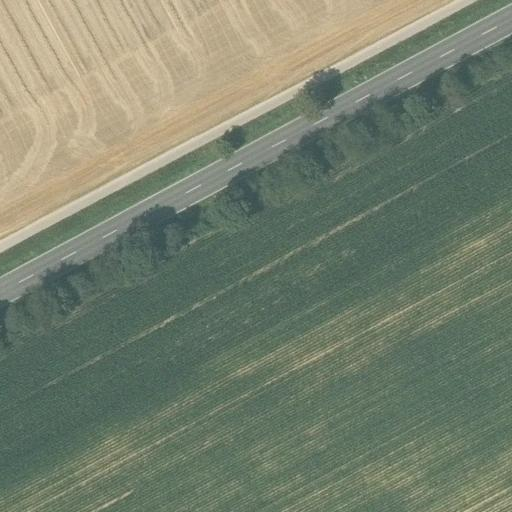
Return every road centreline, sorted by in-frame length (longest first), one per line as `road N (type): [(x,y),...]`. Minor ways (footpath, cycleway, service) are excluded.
road 1 (secondary): [(0,292),(511,19)]
road 2 (track): [(455,0),(0,247)]
